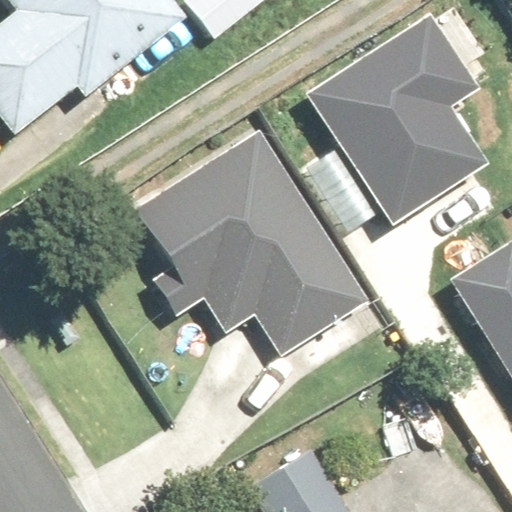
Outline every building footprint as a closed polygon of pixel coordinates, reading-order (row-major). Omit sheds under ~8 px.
[(175,16),(162,0),(0,0),(0,3),(14,20),(0,31),(0,126),(14,145),(175,16)] [(260,0),(192,0),(180,10),(207,43),(260,0)] [(459,97),(419,34),(300,107),(374,226),(466,170),(432,114),(459,97)] [(362,301),(250,125),(118,209),(158,272),(135,287),(162,330),(201,305),(223,339),(256,318),(279,354),(362,301)] [(444,293),(511,402),(511,263),(507,254),(444,293)] [(332,511),(299,459),(243,494),(254,511),(332,511)]
